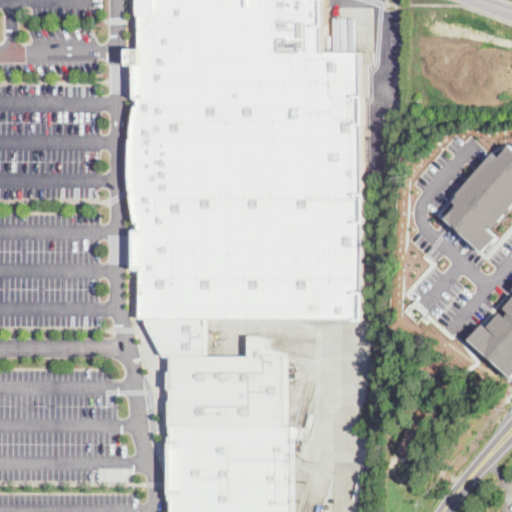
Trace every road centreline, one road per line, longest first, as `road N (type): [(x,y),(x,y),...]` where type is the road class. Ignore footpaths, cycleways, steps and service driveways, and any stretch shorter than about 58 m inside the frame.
road 1 (residential): [(157,511),(120,287),(121,0)]
road 2 (residential): [(472,145),(422,200),(418,222),(488,288),(511,258)]
road 3 (residential): [(0,347),(132,348)]
road 4 (residential): [(0,50),(120,50)]
